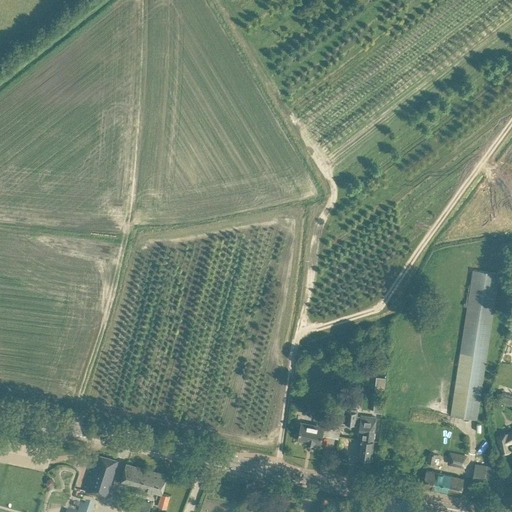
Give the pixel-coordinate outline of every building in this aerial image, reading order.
[(467,306),(450,415),(476,419),(499,270),(469,266),(463,305),(467,306)] [(385,389),(386,376),(376,376),(376,389),(385,389)] [(511,394),(502,391),(499,399),(511,403),(511,394)] [(347,409),(345,422),(353,423),(355,410),(347,409)] [(301,421),(301,422),(297,439),(306,441),(306,442),(315,444),(315,443),(321,444),(323,435),(338,438),(343,417),(331,414),(328,427),(324,426),(301,421)] [(358,457),(371,458),(373,440),(376,417),(361,415),(359,431),(361,431),(360,438),(358,438),(357,447),(359,447),(358,457)] [(511,432),(509,434),(497,438),(500,452),(510,450),(509,443),(511,441),(511,432)] [(69,459),(70,451),(58,450),(57,457),(69,459)] [(429,453),(426,463),(434,464),(436,455),(429,453)] [(450,453),(448,462),(465,466),(467,456),(450,453)] [(106,496),(117,460),(98,454),(87,490),(106,496)] [(162,493),(167,474),(126,462),(121,481),(162,493)] [(493,484),(496,466),(475,462),(472,481),(493,484)] [(426,470),(423,486),(460,494),(464,478),(426,470)] [(131,497),(128,510),(136,511),(148,511),(151,503),(131,497)] [(161,497),(158,507),(166,510),(169,500),(161,497)]
